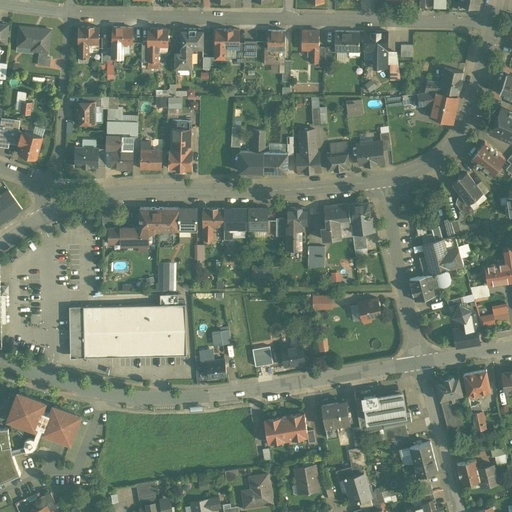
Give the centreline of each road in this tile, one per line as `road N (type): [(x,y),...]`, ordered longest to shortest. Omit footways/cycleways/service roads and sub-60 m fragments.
road 1 (residential): [(0,361),(84,389),(161,398),(421,362)]
road 2 (residential): [(383,179),(303,189),(137,188),(52,208)]
road 3 (residential): [(290,20),(70,15)]
road 4 (residential): [(490,23),(457,136),(424,166),(383,179)]
road 5 (residential): [(490,23),(290,20)]
road 6 (residential): [(383,179),(421,362)]
road 7 (residential): [(70,15),(59,149),(36,182)]
road 8 (residential): [(421,362),(460,511)]
road 9 (unknown): [(403,292),(267,307)]
